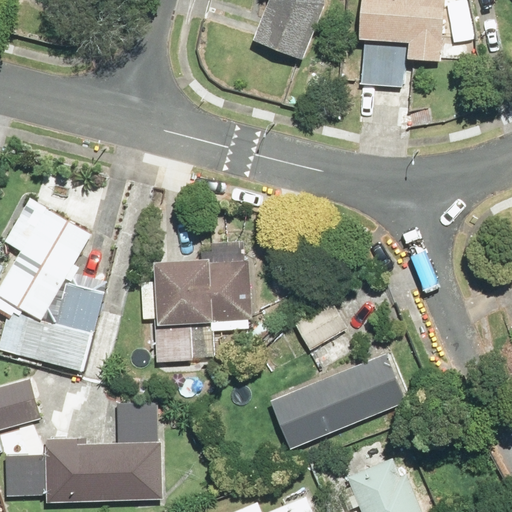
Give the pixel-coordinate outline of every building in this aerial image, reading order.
[(330,10),(328,0),(274,0),(275,4),(260,42),(310,62),(330,10)] [(450,0),(367,0),(365,42),(414,45),(413,64),(447,66),(450,0)] [(45,324),(94,237),(50,212),(0,298),(45,324)] [(251,258),(160,266),(165,328),(257,320),(251,258)] [(107,293),(81,285),(68,324),(94,332),(107,293)] [(339,299),(296,322),(319,366),(363,344),(339,299)] [(275,404),(295,451),(408,404),(388,356),(275,404)] [(29,377),(0,385),(0,429),(41,417),(29,377)] [(47,441),(49,505),(167,501),(165,444),(81,447),(81,440),(47,441)] [(395,460),(352,479),(365,511),(427,511),(412,475),(403,479),(395,460)] [(264,511),(261,504),(240,511),(315,511),(310,498),(275,511),(264,511)]
